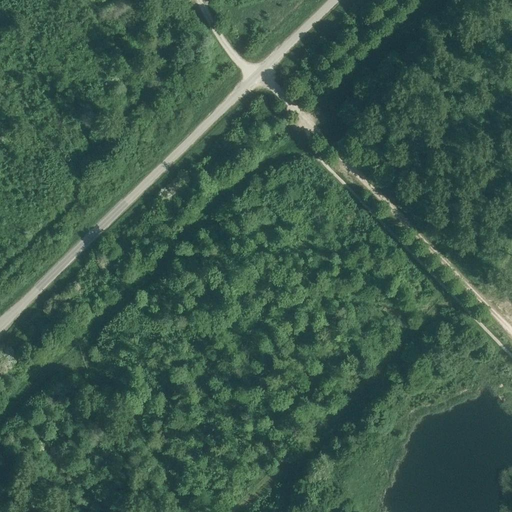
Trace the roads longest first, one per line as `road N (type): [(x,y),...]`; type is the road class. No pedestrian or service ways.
road 1 (tertiary): [(0,318),(252,76)]
road 2 (track): [(511,337),(297,117)]
